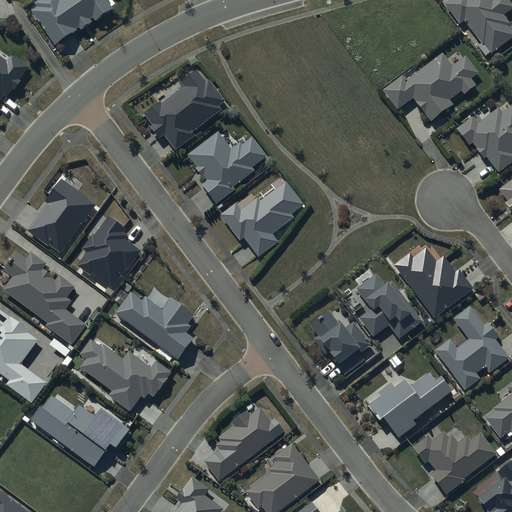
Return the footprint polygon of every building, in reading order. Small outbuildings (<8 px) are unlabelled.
[(39,10),(32,14),(55,48),(77,34),(76,32),(80,30),(82,33),(93,26),(91,22),(94,21),(96,24),(113,12),(104,0),(63,0),(61,2),(59,0),(44,0),(36,5),(39,10)] [(453,0),(445,7),(460,27),(464,23),(481,45),(477,47),(485,57),(489,54),(491,56),(511,39),(511,34),(507,28),(510,26),(503,18),(511,11),(511,8),(505,0),(494,0),(493,1),(492,0),(453,0)] [(415,68),(383,93),(398,112),(413,100),(431,123),(453,107),(450,102),(461,93),(464,97),(476,88),(471,81),(478,76),(465,59),(452,68),(443,56),(419,74),(415,68)] [(0,103),(4,99),(6,100),(12,92),(15,94),(22,84),(20,83),(29,70),(13,58),(9,64),(0,57),(0,103)] [(196,138),(193,134),(221,113),(218,109),(225,104),(209,83),(207,85),(197,73),(181,85),(184,89),(162,106),(161,105),(145,117),(153,127),(149,131),(159,143),(164,139),(176,154),(196,138)] [(498,110),(477,127),(472,120),(457,131),(469,148),(472,146),(484,162),(487,160),(498,175),(511,164),(511,107),(502,115),(498,110)] [(218,134),(188,157),(197,170),(195,171),(202,180),(204,179),(207,183),(201,188),(216,207),(236,192),(234,189),(255,173),(252,170),(267,159),(252,140),(242,148),(240,146),(232,152),(218,134)] [(61,256),(97,207),(62,182),(45,205),(48,207),(29,234),(49,249),(50,248),(61,256)] [(511,182),(499,192),(508,203),(505,205),(511,214),(511,182)] [(286,185),(260,203),(258,200),(241,212),(236,205),(220,217),(240,244),(244,241),(259,260),(279,245),(272,236),(294,220),(291,216),(303,208),(286,185)] [(87,255),(78,268),(92,278),(93,276),(112,291),(126,272),(140,254),(125,242),(128,239),(124,236),(127,233),(110,220),(96,238),(94,237),(83,252),(87,255)] [(46,263),(31,251),(25,259),(16,252),(3,270),(13,277),(3,290),(48,323),(45,326),(71,345),(86,325),(65,309),(72,301),(67,297),(75,286),(59,274),(56,278),(42,268),(46,263)] [(410,256),(394,268),(434,321),(474,292),(459,271),(455,274),(444,259),(436,264),(426,251),(413,260),(410,256)] [(422,324),(391,283),(385,288),(376,276),(356,291),(366,304),(365,305),(370,312),(359,321),(373,340),(388,329),(398,342),(422,324)] [(170,364),(174,359),(179,363),(194,342),(187,337),(192,330),(188,328),(195,318),(172,301),(164,311),(147,299),(143,304),(131,295),(116,316),(161,350),(157,354),(170,364)] [(450,341),(434,353),(465,393),(480,382),(476,376),(485,369),(490,375),(509,361),(495,342),(498,340),(488,325),(484,328),(470,309),(454,322),(469,342),(457,351),(450,341)] [(0,375),(9,382),(6,387),(32,406),(47,385),(21,367),(38,343),(30,337),(31,334),(0,311),(0,375)] [(330,314),(310,328),(318,339),(314,342),(318,347),(319,346),(327,356),(330,354),(331,356),(329,358),(338,370),(340,370),(345,377),(364,363),(360,356),(372,348),(355,324),(345,331),(339,323),(337,324),(330,314)] [(87,362),(81,370),(112,393),(108,398),(130,415),(142,399),(144,401),(149,396),(154,399),(172,375),(157,364),(152,371),(130,355),(124,362),(105,348),(103,351),(92,343),(80,357),(87,362)] [(417,427),(413,423),(451,394),(441,381),(435,385),(429,376),(411,390),(406,384),(396,391),(391,386),(378,396),(381,400),(369,409),(379,424),(383,422),(399,441),(417,427)] [(495,413),(485,421),(500,441),(510,434),(511,437),(511,387),(508,390),(511,395),(511,396),(493,411),(495,413)] [(41,410),(31,423),(94,470),(111,448),(116,452),(130,433),(101,412),(95,420),(80,408),(75,416),(53,399),(44,411),(41,410)] [(204,463),(219,483),(284,434),(275,421),(272,423),(261,410),(251,418),(248,414),(231,426),(234,429),(220,440),(222,443),(216,448),(219,452),(204,463)] [(430,477),(445,497),(465,483),(464,481),(496,457),(480,436),(471,443),(468,439),(459,446),(453,438),(450,440),(445,434),(432,444),(428,439),(412,450),(424,466),(428,463),(435,473),(430,477)] [(281,511),(320,483),(292,446),(274,459),(278,464),(268,472),(271,476),(246,495),(259,511),(262,509),(263,511),(281,511)] [(511,511),(511,464),(497,476),(504,484),(478,504),(483,511),(511,511)] [(222,511),(205,499),(210,492),(193,479),(176,502),(181,507),(177,511),(222,511)] [(25,511),(0,493),(0,511),(25,511)]
